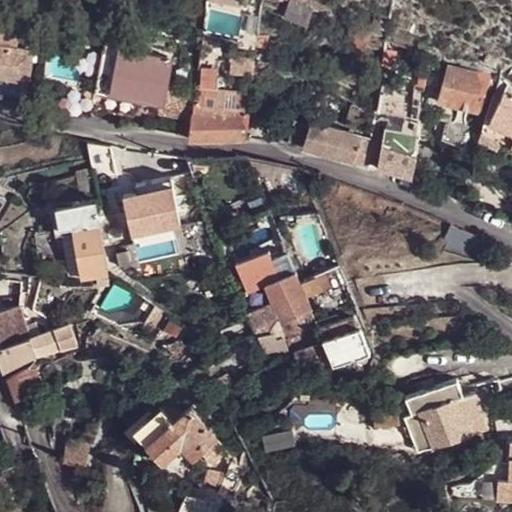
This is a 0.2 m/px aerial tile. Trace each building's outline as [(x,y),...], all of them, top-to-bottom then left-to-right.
[(313,25),(319,11),(296,1),(291,14),(313,25)] [(367,56),(373,29),(355,25),(348,51),(367,56)] [(205,32),(204,40),(211,42),(213,34),(205,32)] [(263,32),(262,44),(273,45),(275,33),(263,32)] [(0,90),(26,96),(34,50),(0,44),(0,90)] [(398,52),(389,51),(386,65),(397,66),(398,52)] [(89,88),(85,112),(101,108),(101,109),(143,115),(144,104),(150,105),(156,63),(103,54),(97,88),(89,88)] [(254,79),(259,61),(234,59),(234,65),(235,65),(234,78),(254,79)] [(190,141),(248,139),(249,114),(253,89),(216,87),(217,68),(200,65),(199,85),(193,115),(191,126),(190,141)] [(444,101),(483,112),(494,78),(455,68),(444,101)] [(392,78),(385,77),(383,87),(390,88),(392,78)] [(54,107),(85,112),(89,88),(60,82),(54,107)] [(511,97),(508,96),(496,121),(511,128),(511,97)] [(156,119),(180,123),(187,125),(193,105),(172,101),(165,103),(159,107),(156,119)] [(511,128),(496,121),(489,136),(511,147),(511,128)] [(190,141),(191,126),(187,125),(180,123),(179,139),(190,141)] [(311,150),(317,129),(298,123),(293,147),(311,150)] [(423,140),(423,130),(407,124),(404,133),(388,128),(386,147),(420,159),(423,140)] [(359,164),(367,140),(318,125),(317,129),(311,150),(359,164)] [(372,168),(375,143),(367,140),(359,164),(372,168)] [(115,149),(90,144),(98,175),(121,173),(115,149)] [(382,171),(416,183),(420,159),(386,147),(382,171)] [(192,161),(164,157),(168,183),(197,178),(192,161)] [(218,160),(218,176),(223,188),(260,179),(252,159),(237,160),(218,160)] [(260,179),(263,185),(270,183),(273,196),(306,197),(305,170),(252,159),(260,179)] [(218,160),(192,161),(197,178),(218,176),(218,160)] [(103,222),(100,204),(98,203),(92,205),(75,207),(79,224),(103,222)] [(64,226),(79,224),(75,207),(62,209),(64,226)] [(110,273),(103,222),(79,224),(86,276),(110,273)] [(480,269),(489,244),(456,229),(444,253),(480,269)] [(9,260),(16,259),(16,249),(8,250),(9,260)] [(240,265),(243,271),(276,256),(273,250),(240,265)] [(271,284),(300,272),(289,250),(276,256),(243,271),(253,293),(271,284)] [(230,261),(223,263),(226,272),(233,269),(230,261)] [(384,263),(355,265),(356,280),(385,278),(384,263)] [(229,287),(239,284),(233,269),(226,272),(224,273),(229,287)] [(271,284),(278,304),(307,292),(300,272),(271,284)] [(315,306),(307,292),(278,304),(284,319),(315,306)] [(249,306),(252,317),(263,315),(266,313),(262,302),(249,306)] [(0,341),(0,350),(35,338),(23,305),(0,313),(0,335),(2,341),(0,341)] [(263,315),(252,317),(259,333),(260,336),(269,332),(281,332),(276,318),(273,318),(270,313),(266,313),(263,315)] [(375,355),(365,327),(328,341),(338,365),(339,368),(342,367),(375,355)] [(35,338),(0,350),(0,359),(6,374),(42,358),(37,345),(35,338)] [(56,338),(37,345),(42,358),(69,355),(66,342),(62,339),(56,338)] [(274,343),(265,347),(268,356),(277,351),(274,343)] [(39,365),(8,380),(16,405),(48,397),(39,365)] [(223,380),(229,392),(239,389),(232,376),(223,380)] [(426,411),(430,410),(428,405),(430,397),(446,390),(454,395),(455,399),(458,398),(469,394),(463,377),(410,397),(417,414),(426,411)] [(428,405),(430,410),(455,399),(454,395),(446,390),(430,397),(428,405)] [(469,394),(458,398),(469,424),(488,417),(478,391),(469,394)] [(469,424),(458,398),(455,399),(430,410),(426,411),(417,414),(409,415),(419,442),(435,436),(440,449),(474,436),(469,424)] [(401,423),(399,404),(370,407),(372,426),(401,423)] [(171,405),(139,427),(163,460),(192,439),(207,458),(226,443),(200,408),(183,421),(171,405)] [(488,417),(469,424),(474,436),(492,429),(488,417)] [(305,435),(275,430),(273,446),(303,450),(305,435)] [(435,436),(419,442),(424,454),(440,449),(435,436)] [(199,462),(207,458),(192,439),(163,460),(166,464),(188,448),(199,462)] [(92,445),(70,442),(67,465),(89,469),(92,445)] [(511,458),(493,458),(492,473),(501,475),(500,495),(511,495),(511,458)]
